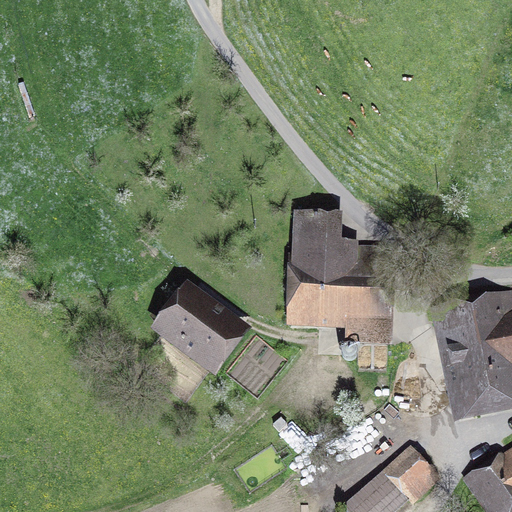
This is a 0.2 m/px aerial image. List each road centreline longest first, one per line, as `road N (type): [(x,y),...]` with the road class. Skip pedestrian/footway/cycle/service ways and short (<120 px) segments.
road 1 (track): [(511,277),(445,263),(349,205),(264,105),(196,0)]
road 2 (track): [(511,428),(479,449),(450,448),(427,392),(413,317)]
road 3 (track): [(480,275),(413,317),(391,234)]
